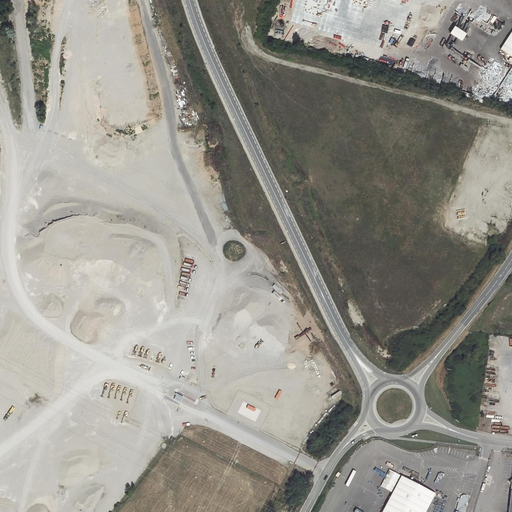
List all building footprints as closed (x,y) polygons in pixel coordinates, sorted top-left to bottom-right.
[(330,0),(302,0),(299,8),(325,17),(330,0)] [(355,6),(377,19),(389,0),(357,0),(359,0),(355,6)] [(467,22),(450,12),(430,44),(447,54),(467,22)] [(393,24),(380,16),(363,42),(376,51),(393,24)] [(511,30),(501,50),(511,56),(511,30)] [(180,402),(182,396),(176,394),(174,400),(180,402)] [(380,486),(392,492),(401,475),(389,469),(380,486)] [(425,511),(436,494),(402,476),(382,511),(425,511)] [(459,502),(456,509),(464,511),(466,505),(465,505),(465,504),(468,502),(467,499),(467,497),(467,495),(464,494),(461,496),(460,499),(458,498),(458,501),(459,502)]
